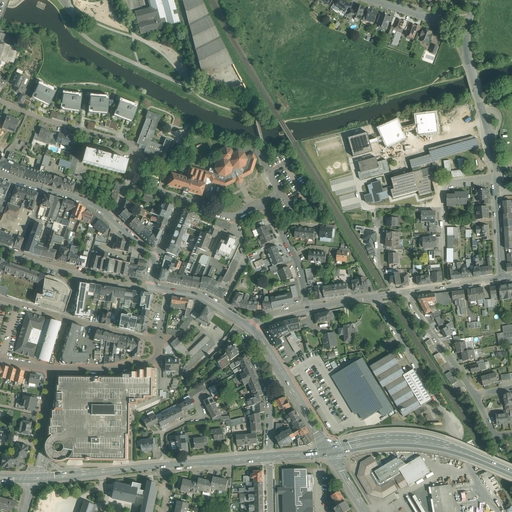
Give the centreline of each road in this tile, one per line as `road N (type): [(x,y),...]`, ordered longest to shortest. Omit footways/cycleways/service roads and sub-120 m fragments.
road 1 (residential): [(373,296),(494,504)]
road 2 (residential): [(0,101),(129,143),(133,167),(110,219)]
road 3 (secondary): [(511,474),(403,438),(331,450)]
road 4 (unclassified): [(468,32),(497,178)]
road 5 (residential): [(252,329),(331,450)]
road 6 (secondary): [(166,466),(33,478)]
road 7 (residential): [(242,332),(269,394),(270,457)]
road 8 (residential): [(404,292),(477,396)]
road 9 (residential): [(52,369),(148,363),(158,340)]
